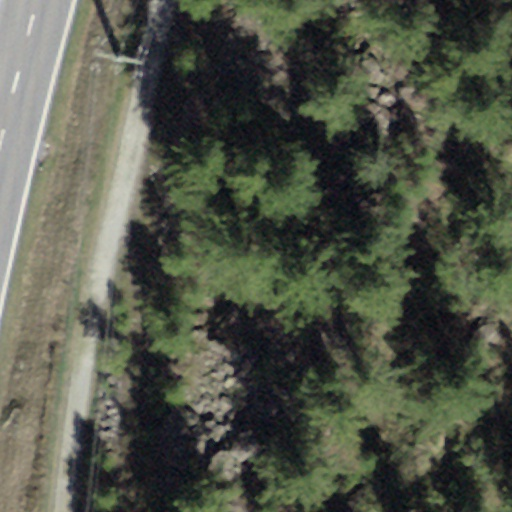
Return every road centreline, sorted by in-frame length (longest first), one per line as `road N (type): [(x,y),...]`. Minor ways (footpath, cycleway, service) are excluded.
road 1 (track): [(55,511),(79,325),(164,0)]
road 2 (secondary): [(35,0),(0,135)]
